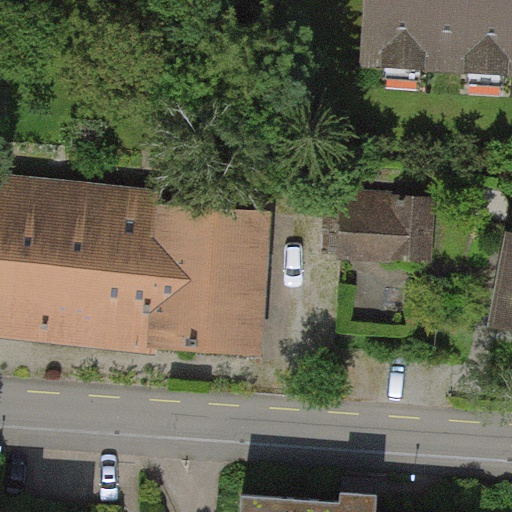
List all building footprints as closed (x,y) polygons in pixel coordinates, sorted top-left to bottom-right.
[(511,79),(511,0),(362,0),(359,71),(511,79)] [(157,189),(0,175),(0,338),(150,352),(258,356),(264,212),(156,207),(157,189)] [(334,179),(327,264),(435,273),(442,188),(334,179)] [(511,245),(498,335),(511,337),(511,245)] [(374,511),(376,481),(339,479),(338,502),(241,496),(240,511),(374,511)]
